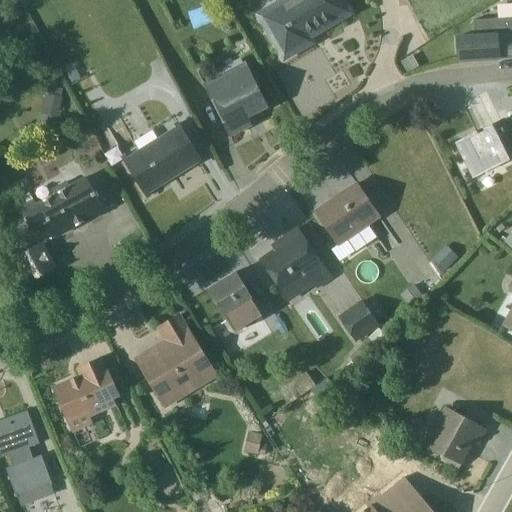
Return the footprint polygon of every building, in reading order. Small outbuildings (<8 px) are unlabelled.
[(353,15),(344,0),(278,0),(253,14),(281,63),(282,64),(314,45),(312,40),(353,15)] [(455,37),(456,62),(511,58),(511,18),(473,21),(474,36),(455,37)] [(268,108),(245,62),(202,84),(229,138),(251,126),(246,115),(251,112),(253,116),(268,108)] [(40,115),(58,118),(63,98),(61,98),(62,90),(48,87),(46,94),(44,94),(40,115)] [(198,166),(203,163),(177,121),(155,135),(152,131),(134,142),(137,147),(120,157),(146,200),(151,197),(149,194),(197,164),(198,166)] [(499,122),(455,144),(473,178),(511,158),(511,136),(509,130),(504,132),(499,122)] [(33,200),(18,208),(30,231),(47,222),(56,238),(104,212),(85,177),(69,186),(67,182),(52,189),(54,195),(36,205),(33,200)] [(355,252),(376,238),(368,226),(380,218),(356,184),(315,212),(337,246),(331,250),(339,262),(355,252)] [(317,290),(331,279),(297,229),(282,240),(284,244),(260,260),(288,302),(313,285),(317,290)] [(511,231),(503,242),(511,250),(511,231)] [(15,259),(28,283),(53,269),(40,245),(40,244),(15,259)] [(262,316),(235,270),(205,289),(234,332),(262,316)] [(511,284),(508,292),(511,294),(511,306),(501,326),(511,331),(511,284)] [(378,326),(360,301),(337,317),(355,342),(378,326)] [(218,376),(180,313),(155,328),(162,340),(133,359),(165,409),(218,376)] [(102,357),(75,369),(78,374),(51,386),(72,433),(93,424),(90,417),(116,405),(113,399),(120,396),(102,357)] [(286,386),(295,400),(315,385),(305,372),(286,386)] [(445,407),(423,445),(443,456),(441,460),(458,469),(467,452),(465,450),(470,441),(477,445),(486,430),(445,407)] [(26,411),(0,420),(0,453),(1,457),(8,455),(12,466),(6,469),(21,506),(54,494),(51,486),(52,484),(41,456),(33,458),(30,447),(38,444),(26,411)] [(243,452),(257,455),(263,455),(267,439),(260,438),(261,434),(248,431),(243,452)] [(367,508),(362,511),(433,511),(404,478),(382,496),(380,494),(365,506),(367,508)]
